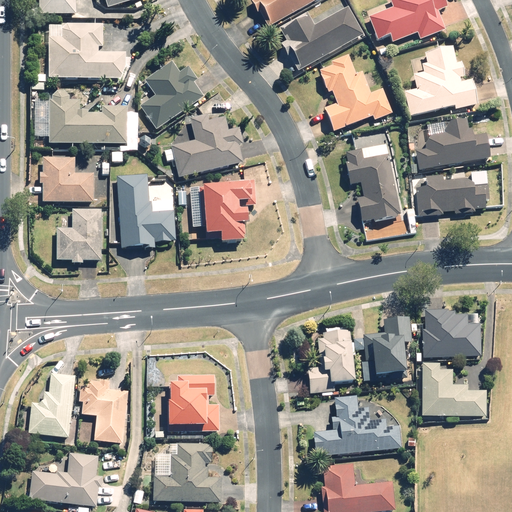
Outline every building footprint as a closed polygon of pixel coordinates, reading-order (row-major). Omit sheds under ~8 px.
[(39,0),(39,14),(77,16),(77,0),(39,0)] [(321,0),(259,0),(275,27),(321,0)] [(449,8),(446,0),(388,0),(389,3),(367,10),(378,40),(391,36),(393,42),(419,33),(421,40),(447,31),(440,11),(449,8)] [(363,39),(348,10),(314,29),(306,16),(278,31),(300,73),(363,39)] [(63,38),(52,38),(50,77),(126,79),(127,53),(100,52),(100,47),(104,47),(105,25),(64,24),(63,38)] [(418,90),(407,92),(412,116),(457,107),(457,110),(480,105),(475,80),(462,82),(462,77),(466,77),(463,63),(458,64),(455,49),(427,55),(429,64),(419,66),(420,73),(414,74),(418,90)] [(357,78),(350,56),(333,62),(334,67),(320,72),(328,95),(335,93),(338,104),(328,108),(336,131),(376,118),(377,121),(394,115),(386,89),(372,94),(365,75),(357,78)] [(158,130),(205,95),(196,83),(200,80),(190,67),(181,74),(172,62),(146,81),(157,96),(141,108),(158,130)] [(45,90),(45,76),(33,76),(33,90),(45,90)] [(90,110),(81,110),(82,101),(70,101),(70,96),(51,96),(51,144),(129,145),(129,107),(105,107),(105,115),(90,115),(90,110)] [(197,142),(173,148),(180,178),(245,163),(240,145),(245,144),(241,128),(231,130),(227,117),(211,121),(209,115),(198,118),(199,124),(193,126),(197,142)] [(432,136),(427,144),(427,148),(415,150),(419,171),(493,159),(488,134),(476,136),(474,129),(471,129),(469,119),(445,123),(447,134),(432,136)] [(151,132),(140,132),(139,144),(151,144),(151,132)] [(138,151),(139,135),(130,135),(130,151),(138,151)] [(360,201),(364,223),(375,220),(375,222),(402,216),(388,145),(347,154),(354,185),(363,183),(367,200),(360,201)] [(123,163),(124,152),(113,151),(112,162),(123,163)] [(77,159),(44,159),(44,203),(96,204),(96,175),(77,175),(77,159)] [(174,211),(174,203),(150,204),(148,175),(119,176),(122,250),(157,248),(157,243),(178,242),(176,211),(174,211)] [(445,181),(445,177),(427,178),(427,182),(417,182),(419,213),(440,212),(440,216),(445,216),(445,211),(473,210),(473,214),(477,213),(477,210),(489,209),(487,179),(445,181)] [(218,186),(202,185),(200,226),(209,226),(208,233),(224,234),(224,242),(247,243),(248,223),(254,224),(254,211),(242,210),(242,201),(255,202),(256,184),(218,182),(218,186)] [(188,207),(188,192),(179,192),(178,207),(188,207)] [(102,261),(103,210),(73,210),(73,217),(60,217),(59,261),(74,261),(73,264),(85,264),(85,261),(102,261)] [(424,329),(424,357),(482,357),(482,325),(469,325),(469,316),(455,316),(455,311),(427,311),(427,329),(424,329)] [(413,343),(411,317),(385,319),(386,334),(367,335),(370,376),(410,373),(407,344),(413,343)] [(354,330),(325,331),(325,339),(319,339),(320,368),(311,369),(312,393),(337,392),(336,383),(356,382),(354,330)] [(423,401),(422,416),(488,418),(489,392),(470,391),(470,386),(454,386),(454,371),(442,371),(442,364),(424,364),(423,394),(426,394),(426,402),(423,401)] [(77,375),(47,372),(44,406),(34,405),(31,435),(71,439),(77,375)] [(179,384),(171,384),(171,434),(221,434),(221,406),(211,406),(211,396),(217,396),(218,377),(179,377),(179,384)] [(101,381),(101,383),(90,382),(90,388),(82,387),(81,403),(85,403),(84,416),(98,417),(96,442),(125,445),(129,392),(111,390),(111,382),(101,381)] [(334,431),(316,432),(318,455),(403,447),(401,428),(388,429),(387,420),(371,421),(370,408),(360,409),(359,397),(338,399),(339,417),(333,418),(334,431)] [(172,477),(155,476),(154,501),(224,504),(225,478),(209,478),(210,468),(207,467),(207,463),(214,463),(215,445),(179,444),(179,457),(172,457),(172,477)] [(69,475),(34,472),(31,500),(98,508),(100,488),(103,489),(105,477),(98,476),(100,458),(71,455),(69,475)] [(322,489),(323,511),(395,511),(398,511),(396,484),(355,486),(354,465),(325,467),(326,489),(322,489)]
